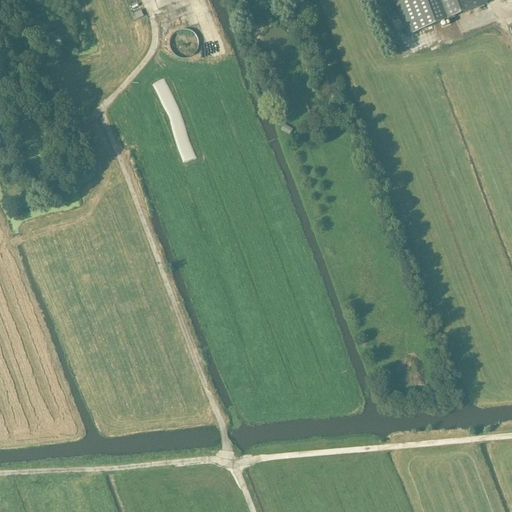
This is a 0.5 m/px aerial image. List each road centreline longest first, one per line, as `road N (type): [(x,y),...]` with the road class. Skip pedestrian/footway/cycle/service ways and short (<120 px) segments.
road 1 (track): [(165,0),(149,54),(106,103),(235,452)]
road 2 (track): [(256,511),(235,452),(160,465),(0,470)]
road 3 (track): [(511,436),(377,447)]
